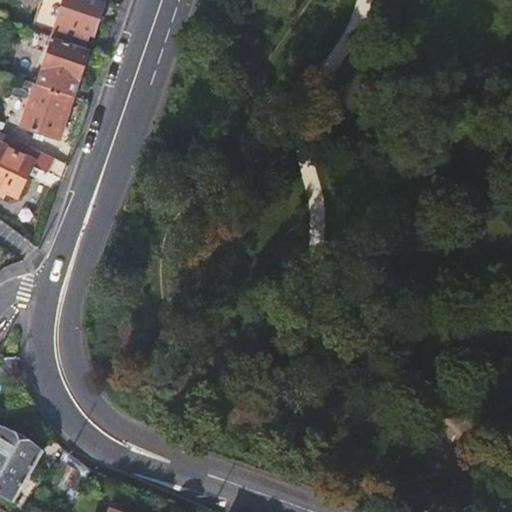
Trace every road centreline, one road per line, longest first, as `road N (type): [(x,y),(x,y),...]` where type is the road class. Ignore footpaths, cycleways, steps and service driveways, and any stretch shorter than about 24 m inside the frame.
road 1 (secondary): [(191,469),(131,439),(75,377),(67,336),(114,146)]
road 2 (secondary): [(48,279),(39,361),(49,398),(81,435),(129,458),(191,469)]
road 3 (secondary): [(114,146),(164,0)]
road 4 (secondary): [(114,146),(48,279)]
road 5 (secondary): [(191,469),(307,511)]
